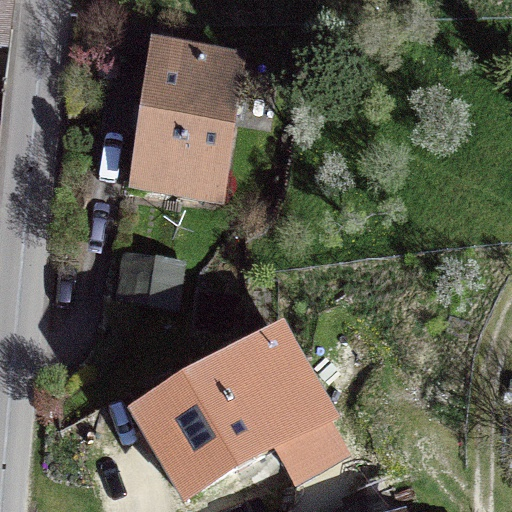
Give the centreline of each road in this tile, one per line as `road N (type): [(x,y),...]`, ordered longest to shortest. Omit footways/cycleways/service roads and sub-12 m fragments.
road 1 (residential): [(22,326),(67,0)]
road 2 (residential): [(147,511),(22,326)]
road 3 (residential): [(23,511),(22,326)]
